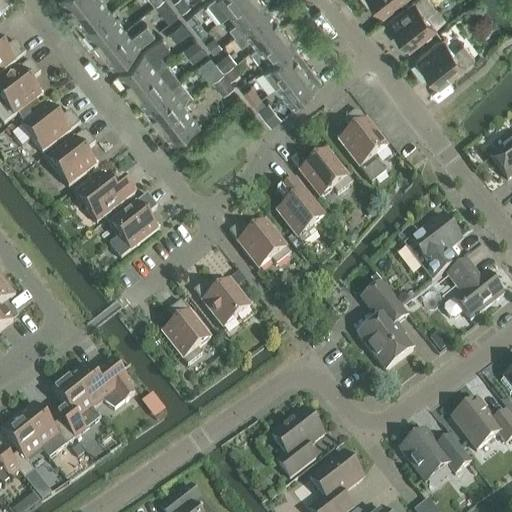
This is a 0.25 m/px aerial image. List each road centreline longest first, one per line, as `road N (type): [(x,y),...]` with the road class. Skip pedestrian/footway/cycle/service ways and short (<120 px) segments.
road 1 (residential): [(108,510),(295,380),(312,383),(357,424),(378,427),(399,420),(511,336)]
road 2 (residential): [(204,216),(36,0)]
road 3 (residential): [(204,216),(243,189),(290,124),(371,66)]
road 4 (residential): [(511,245),(371,66)]
road 5 (residential): [(0,377),(68,330),(0,244)]
road 6 (residential): [(129,299),(203,248),(204,216)]
